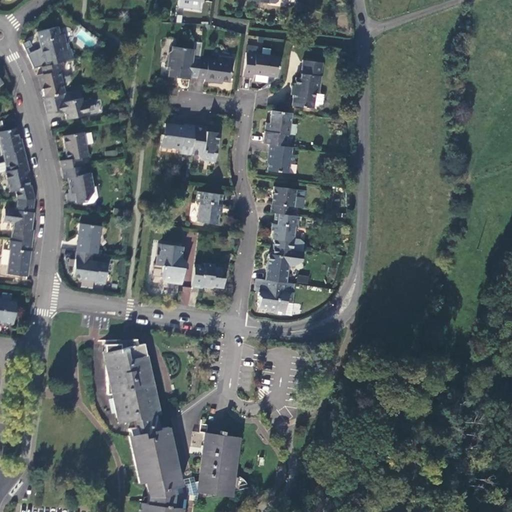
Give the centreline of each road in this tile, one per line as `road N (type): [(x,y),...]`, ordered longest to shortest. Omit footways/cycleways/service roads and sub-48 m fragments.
road 1 (residential): [(236,324),(251,222),(241,161),(247,106),(193,101)]
road 2 (residential): [(5,44),(27,89),(51,194),(42,297)]
road 3 (unclassified): [(364,31),(357,271)]
road 4 (residential): [(236,324),(42,297)]
road 5 (residential): [(0,484),(26,455),(37,344)]
